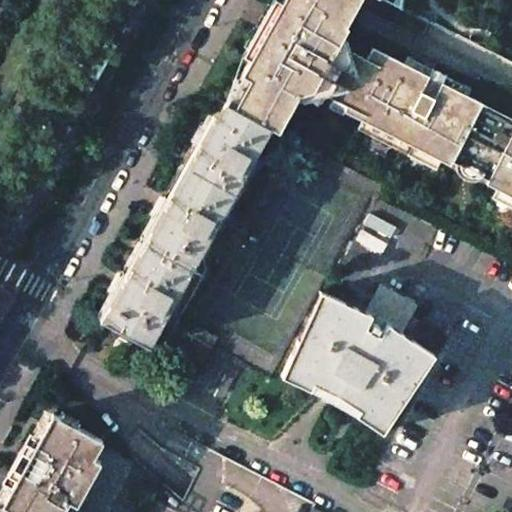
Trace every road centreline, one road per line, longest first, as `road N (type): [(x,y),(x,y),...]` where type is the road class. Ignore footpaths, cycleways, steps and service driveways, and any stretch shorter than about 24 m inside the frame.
road 1 (primary): [(0,353),(195,0)]
road 2 (primary): [(142,0),(0,252)]
